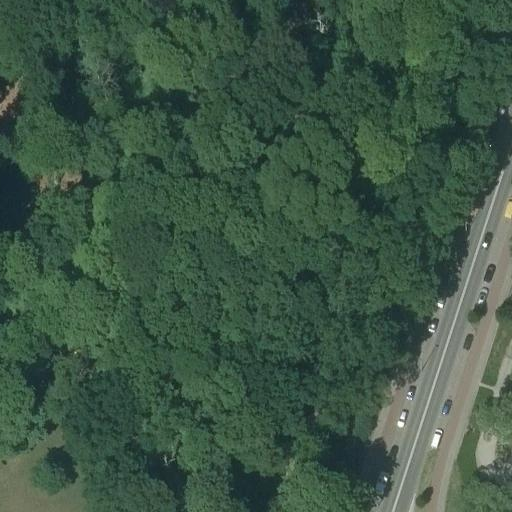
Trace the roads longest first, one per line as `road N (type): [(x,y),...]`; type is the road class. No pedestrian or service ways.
road 1 (track): [(116,382),(185,278),(230,254),(313,235),(333,213),(379,155),(443,0)]
road 2 (primary): [(394,511),(511,144)]
road 3 (track): [(179,511),(151,431),(116,382)]
road 4 (track): [(116,382),(24,330),(0,325)]
